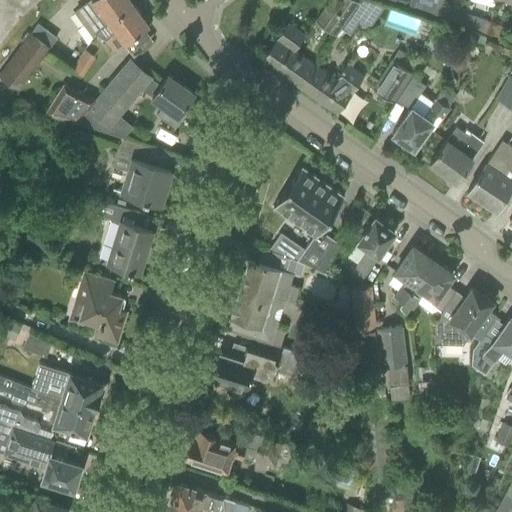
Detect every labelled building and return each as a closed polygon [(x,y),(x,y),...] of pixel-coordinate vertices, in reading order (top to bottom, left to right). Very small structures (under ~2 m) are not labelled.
[(0,0),(0,40),(24,9),(34,0),(0,0)] [(131,3),(129,0),(88,0),(74,11),(93,36),(95,34),(100,26),(106,21),(131,3)] [(328,0),(314,20),(334,34),(339,27),(340,25),(357,2),(355,0),(328,0)] [(340,25),(339,27),(349,34),(372,0),(355,0),(357,2),(340,25)] [(410,0),(408,5),(437,15),(440,6),(424,0),(410,0)] [(131,3),(106,21),(100,26),(95,34),(105,40),(113,51),(148,26),(131,3)] [(440,6),(437,15),(452,20),(455,11),(440,6)] [(487,31),(490,21),(475,16),(472,25),(487,31)] [(505,26),(490,21),(487,31),(501,36),(505,26)] [(293,50),(304,34),(287,22),(260,60),(298,86),(314,65),(294,50),(293,50)] [(36,24),(30,32),(49,47),(55,39),(36,24)] [(30,32),(0,71),(0,82),(0,83),(3,78),(18,89),(49,47),(30,32)] [(85,49),(73,67),(83,73),(95,56),(85,49)] [(393,58),(373,87),(393,101),(396,98),(407,81),(412,75),(413,72),(393,58)] [(130,59),(96,99),(77,122),(80,124),(124,138),(133,128),(117,115),(139,88),(151,96),(150,97),(162,106),(156,114),(174,127),(188,108),(184,105),(193,93),(167,75),(160,84),(149,77),(150,76),(130,59)] [(314,65),(298,86),(336,113),(363,75),(346,63),(335,79),(314,65)] [(511,67),(496,97),(510,104),(511,99),(511,67)] [(407,81),(396,98),(410,108),(411,105),(420,93),(426,85),(412,75),(407,81)] [(77,122),(96,99),(63,83),(44,113),(77,122)] [(403,117),(392,133),(413,148),(425,132),(428,127),(432,130),(449,106),(457,95),(444,85),(436,97),(432,102),(423,114),(411,105),(410,108),(403,117)] [(457,122),(441,146),(429,162),(455,181),(483,141),(457,122)] [(147,146),(128,140),(120,137),(111,166),(128,171),(122,191),(157,202),(163,184),(165,185),(170,169),(143,160),(147,146)] [(511,143),(503,137),(478,173),(467,190),(496,209),(511,185),(511,183),(511,143)] [(314,234),(296,259),(326,272),(338,242),(320,229),(343,196),(301,166),(272,205),(314,234)] [(144,213),(124,207),(117,205),(113,218),(121,220),(108,261),(138,271),(151,229),(140,225),(144,213)] [(349,209),(344,220),(351,223),(356,212),(350,210),(349,209)] [(374,217),(363,234),(357,242),(367,248),(352,270),(362,277),(394,231),(374,217)] [(412,245),(401,262),(394,271),(405,278),(392,296),(402,302),(432,259),(412,245)] [(247,258),(240,283),(272,293),(275,285),(287,288),(288,289),(289,284),(293,272),(285,270),(289,257),(263,247),(259,262),(247,258)] [(432,259),(402,302),(411,309),(424,291),(434,298),(430,303),(441,310),(447,300),(454,290),(445,283),(452,273),(432,259)] [(85,270),(76,298),(71,314),(99,323),(95,334),(116,341),(125,311),(117,308),(121,295),(109,291),(112,279),(85,270)] [(232,316),(228,329),(247,335),(255,338),(255,340),(278,347),(283,332),(274,329),(283,299),(287,288),(275,285),(272,293),(240,283),(229,315),(232,316)] [(288,289),(287,288),(283,299),(293,302),(298,287),(289,284),(288,289)] [(380,365),(376,328),(371,284),(350,287),(353,307),(364,445),(369,498),(394,495),(384,399),(383,386),(380,365)] [(447,300),(441,310),(434,319),(434,345),(460,345),(472,329),(484,312),(492,301),(471,287),(457,306),(447,300)] [(484,312),(472,329),(477,332),(488,315),(484,312)] [(484,332),(472,348),(470,365),(483,374),(502,347),(511,354),(511,315),(510,314),(493,339),(484,332)] [(0,333),(13,339),(19,324),(0,315),(0,333)] [(401,325),(376,328),(380,365),(405,363),(401,325)] [(45,357),(51,343),(28,333),(22,347),(45,357)] [(218,351),(210,377),(227,383),(226,388),(229,392),(233,395),(238,395),(242,393),(245,388),(250,371),(266,377),(269,368),(274,369),(275,364),(294,370),(290,382),(300,385),(307,363),(298,360),(301,352),(279,347),(276,357),(238,344),(234,356),(218,351)] [(408,383),(405,363),(380,365),(383,386),(408,383)] [(103,382),(84,377),(44,364),(41,376),(66,384),(62,397),(61,398),(95,408),(96,406),(99,404),(101,398),(99,394),(103,382)] [(62,397),(35,389),(0,375),(0,386),(0,385),(10,389),(13,390),(11,396),(13,400),(23,403),(27,401),(57,411),(54,422),(85,432),(86,429),(89,427),(95,408),(61,398),(62,397)] [(435,394),(434,385),(417,386),(418,395),(435,394)] [(420,401),(423,420),(429,425),(437,424),(435,399),(420,401)] [(0,422),(15,427),(14,428),(34,434),(38,421),(22,416),(19,412),(0,405),(0,422)] [(511,431),(511,426),(502,421),(493,440),(505,446),(511,431)] [(0,443),(7,445),(5,453),(45,466),(41,479),(73,489),(74,485),(76,483),(77,478),(77,476),(80,465),(65,460),(67,454),(51,449),(54,440),(34,434),(14,428),(15,427),(0,422),(0,443)] [(235,440),(213,433),(194,427),(185,455),(226,469),(231,454),(254,462),(255,459),(275,466),(283,442),(239,428),(235,440)] [(463,443),(445,443),(445,456),(463,456),(463,443)] [(478,464),(466,461),(465,478),(473,479),(478,464)] [(45,496),(12,486),(0,481),(0,493),(9,496),(7,502),(30,509),(29,511),(63,511),(66,507),(44,500),(45,496)] [(497,510),(496,511),(511,511),(511,481),(502,500),(497,510)] [(197,511),(230,511),(235,500),(176,482),(169,503),(197,511)] [(451,493),(436,493),(436,504),(451,504),(451,493)] [(497,510),(502,500),(489,493),(484,503),(497,510)] [(197,511),(169,503),(166,511),(197,511)]
